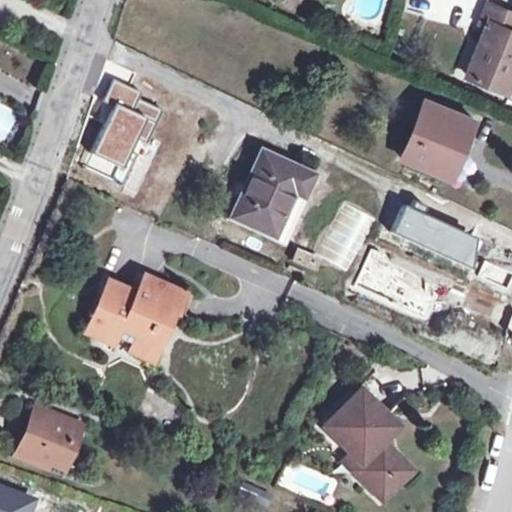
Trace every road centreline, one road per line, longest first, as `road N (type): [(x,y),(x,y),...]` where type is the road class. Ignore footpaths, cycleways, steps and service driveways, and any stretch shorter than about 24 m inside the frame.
road 1 (residential): [(511,397),(331,306),(193,250)]
road 2 (residential): [(0,272),(95,0)]
